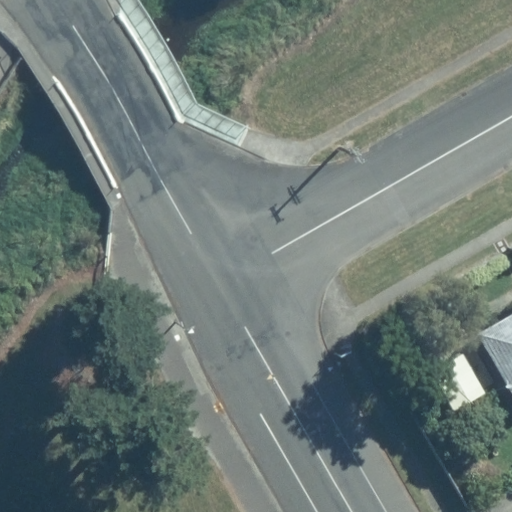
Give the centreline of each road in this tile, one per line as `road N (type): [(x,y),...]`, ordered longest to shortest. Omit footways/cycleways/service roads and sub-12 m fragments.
road 1 (residential): [(217,282),(511,115)]
road 2 (tertiary): [(217,282),(54,0)]
road 3 (tertiary): [(349,511),(217,282)]
